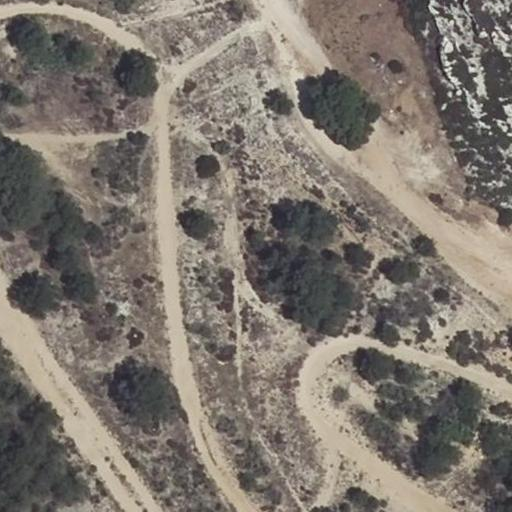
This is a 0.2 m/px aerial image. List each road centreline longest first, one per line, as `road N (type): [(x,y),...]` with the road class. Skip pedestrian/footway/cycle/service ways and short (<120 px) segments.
road 1 (track): [(0,9),(7,2),(88,14),(164,83),(163,250),(194,394),(228,493),(254,511)]
road 2 (track): [(272,0),(364,104),(429,219),(511,264)]
road 3 (track): [(161,511),(0,270)]
road 4 (track): [(340,349),(421,353),(511,393)]
road 5 (track): [(305,511),(325,500),(335,465),(314,381)]
road 6 (track): [(164,83),(277,7)]
road 7 (track): [(328,427),(430,511)]
